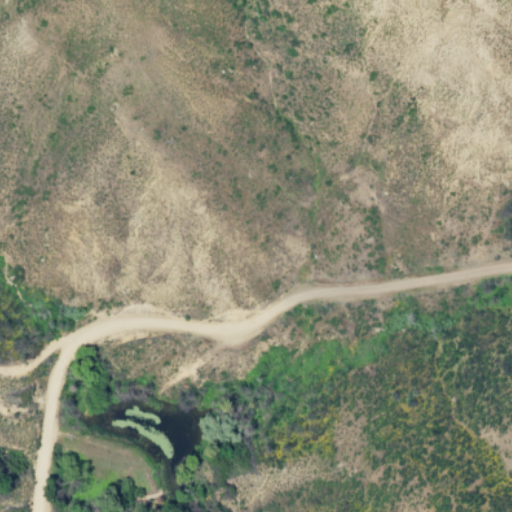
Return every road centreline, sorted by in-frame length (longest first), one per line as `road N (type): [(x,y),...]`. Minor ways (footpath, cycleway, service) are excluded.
road 1 (track): [(511,268),(310,295),(231,333),(141,324),(87,334),(77,345)]
road 2 (residential): [(77,345),(54,382),(35,511)]
